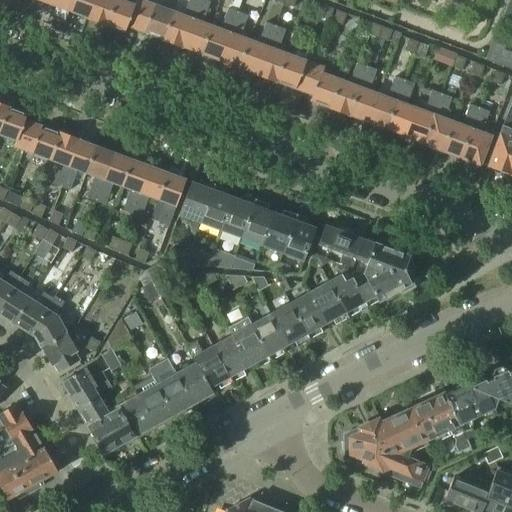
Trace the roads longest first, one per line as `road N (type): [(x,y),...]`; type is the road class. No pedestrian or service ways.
road 1 (residential): [(511,238),(0,46)]
road 2 (residential): [(268,418),(511,306)]
road 3 (residential): [(0,342),(100,503)]
road 4 (residential): [(100,503),(268,418)]
road 5 (residential): [(380,511),(305,481),(268,418)]
